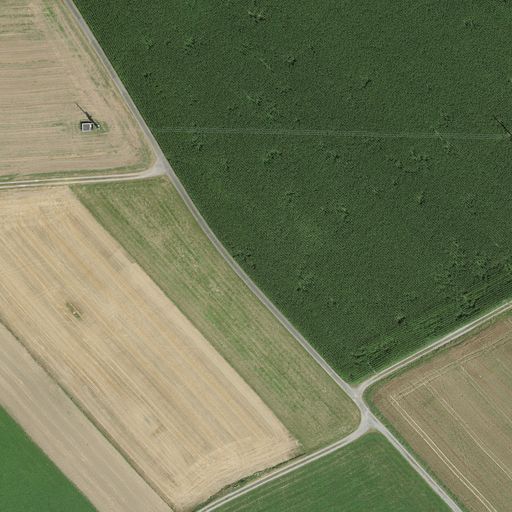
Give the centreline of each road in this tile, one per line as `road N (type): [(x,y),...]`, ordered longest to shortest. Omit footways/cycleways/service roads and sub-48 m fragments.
road 1 (track): [(372,422),(226,257),(63,0)]
road 2 (track): [(201,511),(372,422)]
road 3 (track): [(349,394),(511,304)]
road 4 (track): [(167,171),(0,183)]
road 5 (track): [(372,422),(456,511)]
